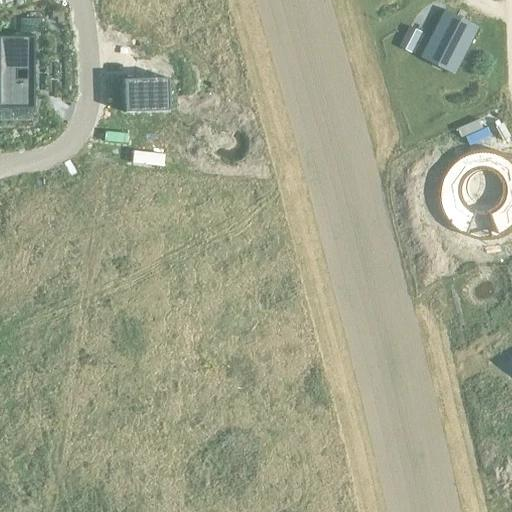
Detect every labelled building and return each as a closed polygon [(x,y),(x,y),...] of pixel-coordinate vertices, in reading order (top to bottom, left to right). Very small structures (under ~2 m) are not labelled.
[(446,11),(427,47),(461,65),(479,28),(478,27),(477,29),(447,13),(447,11),(446,11)] [(34,37),(0,36),(0,120),(33,121),(33,109),(34,109),(34,37)] [(169,78),(123,80),(124,113),(170,111),(169,78)] [(442,195),(442,198),(442,199),(442,200),(442,201),(442,202),(443,202),(443,203),(443,204),(443,205),(448,217),(448,218),(449,218),(449,219),(455,226),(455,227),(456,227),(456,228),(457,228),(462,232),(463,232),(463,233),(464,233),(465,233),(465,234),(466,234),(467,234),(467,235),(468,235),(476,215),(474,214),(473,214),(473,213),(471,212),(470,212),(468,211),(468,210),(467,210),(467,209),(465,207),(465,206),(464,206),(464,205),(463,205),(463,204),(463,203),(462,203),(462,202),(462,201),(461,201),(461,200),(461,199),(460,194),(460,193),(460,192),(460,191),(460,190),(460,189),(461,185),(461,184),(461,183),(462,182),(462,181),(462,180),(463,180),(463,179),(464,179),(464,178),(466,175),(467,175),(467,174),(468,174),(468,173),(469,173),(469,172),(470,172),(471,172),(471,171),(476,169),(477,169),(478,169),(478,168),(479,168),(480,168),(481,168),(482,168),(489,168),(490,169),(491,169),(499,174),(500,174),(500,175),(501,175),(501,176),(502,176),(502,177),(503,177),(503,178),(507,186),(507,187),(507,188),(508,188),(508,189),(508,190),(508,191),(507,197),(507,198),(507,199),(507,200),(506,200),(506,201),(502,207),(502,208),(501,208),(501,209),(496,213),(495,213),(494,213),(494,214),(493,214),(492,214),(492,215),(500,235),(501,235),(501,234),(502,234),(503,234),(504,233),(505,233),(505,232),(506,232),(507,232),(507,231),(508,231),(508,230),(509,230),(511,227),(511,165),(509,162),(508,162),(508,161),(507,161),(506,161),(506,160),(505,160),(504,159),(503,159),(503,158),(502,158),(493,155),(492,155),(491,155),(490,155),(489,155),(489,154),(488,154),(479,155),(478,155),(477,155),(476,155),(475,155),(474,155),(474,156),(473,156),(472,156),(471,156),(471,157),(465,159),(464,159),(464,160),(463,160),(462,160),(462,161),(461,161),(460,162),(452,169),(452,170),(451,170),(451,171),(450,171),(450,172),(449,173),(449,174),(448,174),(448,175),(448,176),(447,176),(447,177),(447,178),(446,178),(444,183),(444,184),(444,185),(444,186),(443,186),(443,187),(443,188),(443,189),(443,190),(443,191),(442,191),(442,192),(442,193),(442,194),(442,195)] [(265,339),(246,345),(268,407),(257,411),(262,426),(292,416),(278,375),(308,364),(292,319),(277,324),(287,352),(272,358),(265,339)] [(55,329),(18,339),(26,366),(62,357),(55,329)] [(206,397),(173,405),(177,421),(182,420),(194,465),(221,457),(217,442),(205,445),(201,430),(228,422),(224,408),(229,407),(223,384),(203,389),(206,397)] [(86,406),(43,418),(50,445),(94,433),(93,432),(92,433),(85,407),(86,407),(86,406)] [(120,438),(87,470),(101,485),(103,483),(117,496),(148,466),(133,450),(133,451),(120,438)] [(314,511),(309,481),(276,487),(280,511),(314,511)]
